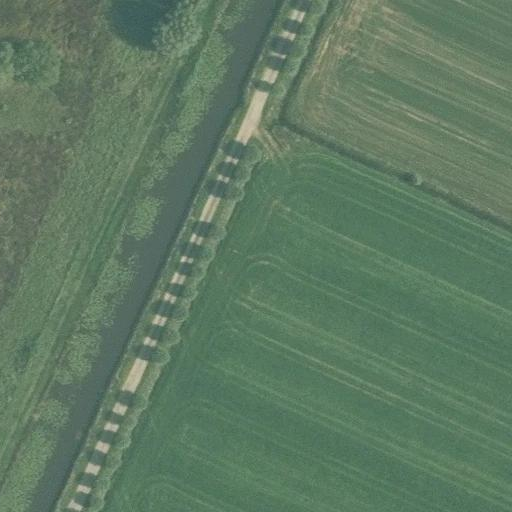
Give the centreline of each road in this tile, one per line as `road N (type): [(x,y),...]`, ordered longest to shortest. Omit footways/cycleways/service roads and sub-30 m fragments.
road 1 (track): [(248,129),(71,511)]
road 2 (track): [(305,0),(248,129)]
